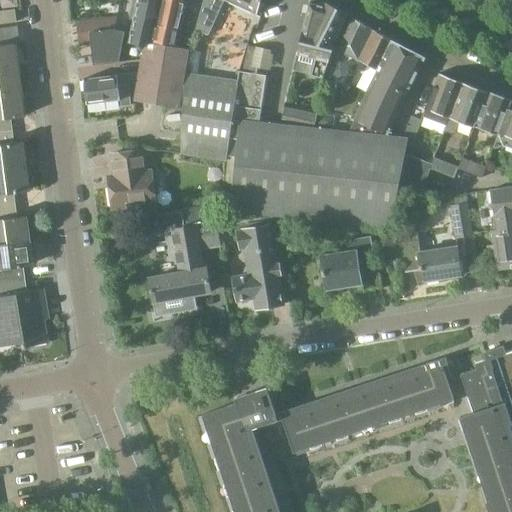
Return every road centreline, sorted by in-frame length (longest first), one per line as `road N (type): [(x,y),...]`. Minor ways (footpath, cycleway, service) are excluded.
road 1 (residential): [(93,372),(511,303)]
road 2 (residential): [(52,0),(93,372)]
road 3 (residential): [(337,0),(511,81)]
